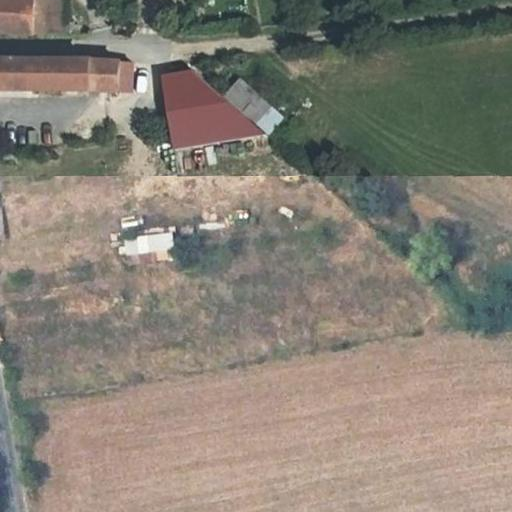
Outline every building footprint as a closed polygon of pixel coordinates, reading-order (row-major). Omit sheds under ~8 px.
[(0,28),(45,29),(43,4),(0,2),(0,28)] [(0,57),(0,97),(40,94),(130,94),(130,61),(110,56),(0,57)] [(166,77),(170,105),(210,100),(206,71),(166,77)] [(274,138),(290,119),(244,79),(228,98),(274,138)] [(118,257),(171,249),(168,231),(115,240),(118,257)] [(139,313),(141,345),(188,342),(186,310),(139,313)]
